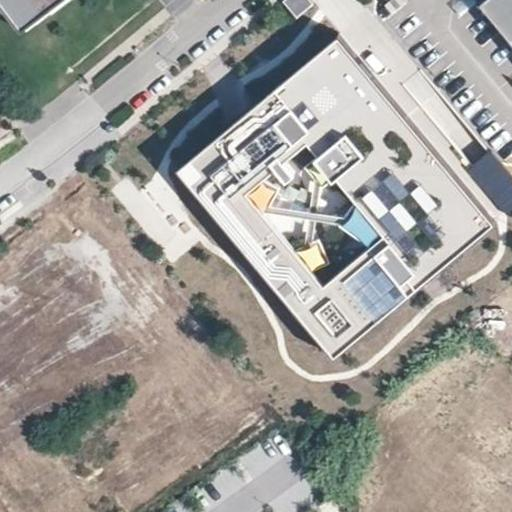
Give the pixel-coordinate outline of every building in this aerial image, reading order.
[(58,0),(0,0),(22,28),(58,0)] [(287,0),(285,1),(297,19),(314,8),(308,0),(287,0)] [(511,0),(477,0),(476,2),(511,47),(511,0)] [(177,167),(335,357),(497,222),(339,32),(177,167)] [(469,170),(510,214),(511,212),(511,173),(490,151),(469,170)]
